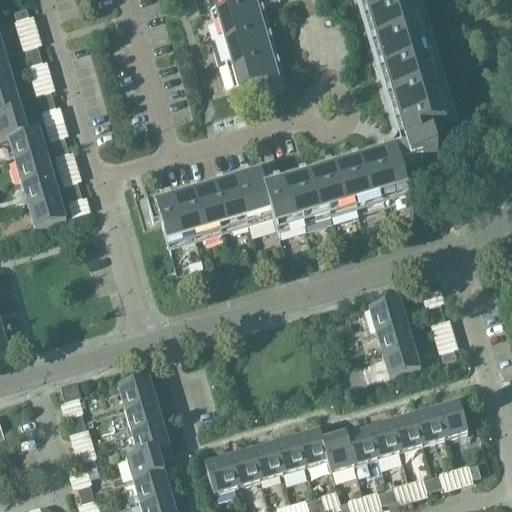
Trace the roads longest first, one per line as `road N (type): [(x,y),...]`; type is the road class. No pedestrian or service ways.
road 1 (residential): [(147,346),(449,254)]
road 2 (residential): [(98,179),(326,114)]
road 3 (residential): [(449,254),(511,475)]
road 4 (residential): [(98,179),(41,0)]
road 5 (residential): [(147,346),(98,179)]
road 6 (residential): [(60,496),(32,378)]
